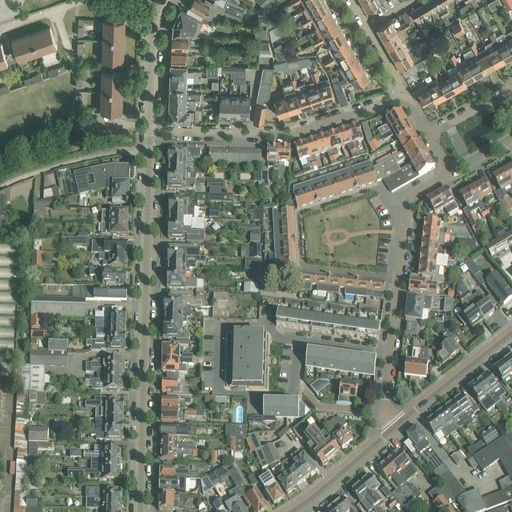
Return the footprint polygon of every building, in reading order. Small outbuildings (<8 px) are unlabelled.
[(189,7),(186,13),(202,21),(206,23),(208,20),(203,17),(203,15),(210,19),(214,13),(216,10),(222,13),(222,12),(226,14),(227,11),(239,16),(243,7),(237,4),(227,0),(226,0),(214,0),(214,1),(213,3),(206,0),(205,0),(204,1),(201,0),(195,0),(195,1),(193,0),(192,0),(192,1),(191,1),(189,5),(190,6),(189,7)] [(300,0),(301,1),(306,8),(320,0),(300,0)] [(308,23),(313,21),(311,19),(329,8),(324,0),(320,0),(303,10),(307,17),(305,18),(308,23)] [(362,0),(361,1),(367,11),(370,10),(381,3),(380,2),(384,0),(362,0)] [(442,17),(444,16),(434,0),(429,0),(421,5),(426,14),(436,8),(438,12),(439,12),(442,17)] [(434,0),(444,16),(450,13),(447,7),(445,3),(449,0),(434,0)] [(491,8),(502,5),(499,0),(491,0),(489,1),(491,8)] [(257,8),(256,11),(258,12),(268,16),(268,8),(267,8),(266,7),(261,4),(259,9),(257,8)] [(421,5),(411,12),(418,24),(421,29),(426,37),(430,34),(423,22),(423,21),(421,17),(426,14),(421,5)] [(491,11),(488,5),(483,7),(486,14),(491,11)] [(329,8),(311,19),(313,21),(317,28),(335,18),(329,8)] [(181,10),(184,12),(182,16),(179,14),(178,16),(177,16),(174,21),(175,22),(174,24),(174,25),(173,34),(196,35),(202,21),(186,13),(181,10)] [(267,21),(268,16),(258,12),(257,13),(259,13),(259,25),(267,26),(267,21)] [(472,21),(478,18),(475,12),(469,15),(472,21)] [(111,18),(109,20),(104,20),(103,40),(124,41),(125,20),(112,20),(111,18)] [(340,28),(335,18),(317,28),(315,30),(319,37),(317,39),(320,43),(324,41),(323,38),(340,28)] [(391,21),(377,28),(383,38),(396,31),(391,21)] [(406,23),(404,24),(406,28),(404,29),(411,26),(410,23),(413,22),(409,23),(408,21),(406,23)] [(459,22),(451,27),(455,34),(464,29),(459,22)] [(276,26),(269,29),(272,40),(286,32),(280,23),(276,26)] [(53,36),(50,27),(31,34),(38,54),(57,47),(55,42),(56,40),(54,39),(53,36)] [(320,43),(324,41),(325,43),(326,43),(328,48),(346,38),(340,28),(323,38),(324,41),(320,43)] [(396,31),(383,38),(389,48),(402,41),(396,31)] [(511,56),(511,47),(504,32),(496,36),(498,41),(496,42),(506,60),(511,56)] [(13,62),(38,54),(31,34),(12,40),(16,52),(15,54),(10,51),(13,62)] [(186,49),(200,49),(211,50),(211,49),(207,48),(207,44),(194,44),(195,36),(189,36),(172,36),(172,39),(171,39),(171,45),(172,45),(171,49),(186,49)] [(493,41),(485,45),(486,47),(496,66),(506,60),(496,42),(498,41),(496,36),(492,39),(493,41)] [(346,38),(328,48),(331,53),(333,56),(324,61),(329,59),(331,63),(335,61),(334,58),(352,48),(346,38)] [(411,45),(410,43),(407,38),(402,41),(389,48),(394,58),(412,49),(411,46),(412,46),(411,45)] [(109,62),(111,60),(124,61),(124,41),(103,40),(102,66),(113,66),(109,62)] [(268,42),(268,41),(259,41),(259,52),(263,52),(268,52),(272,52),(268,42)] [(281,43),(274,47),(276,51),(283,47),(281,43)] [(473,54),(466,58),(476,77),(486,71),(476,53),(474,54),(471,50),(476,48),(473,43),(469,46),(473,54)] [(476,48),(471,50),(474,54),(476,53),(486,71),(496,66),(486,47),(478,51),(474,43),(473,43),(476,48)] [(5,56),(1,44),(0,44),(0,66),(13,62),(10,51),(7,57),(5,56)] [(421,57),(416,49),(418,48),(415,44),(412,46),(411,46),(412,49),(394,58),(400,69),(421,57)] [(357,58),(352,48),(334,58),(335,61),(337,64),(341,61),(344,66),(357,58)] [(211,50),(200,49),(186,49),(186,51),(171,51),(171,62),(186,63),(193,63),(193,57),(197,57),(197,55),(211,55),(211,50)] [(357,58),(344,66),(350,76),(363,68),(357,58)] [(467,84),(466,82),(456,64),(458,63),(456,58),(452,61),(454,65),(446,70),(450,76),(449,76),(457,90),(467,84)] [(287,61),(289,67),(299,65),(298,59),(287,61)] [(458,63),(456,64),(466,82),(476,77),(466,59),(458,63)] [(416,63),(419,70),(426,66),(422,60),(416,63)] [(277,63),(274,64),(274,68),(275,68),(275,69),(277,69),(282,68),(284,73),(290,72),(289,67),(287,61),(277,63)] [(419,70),(416,63),(402,71),(405,77),(419,70)] [(187,71),(187,65),(171,64),(171,66),(170,67),(170,69),(171,70),(171,76),(201,77),(202,71),(193,71),(187,71)] [(123,92),(123,72),(111,72),(109,70),(113,66),(102,66),(101,92),(123,92)] [(221,75),(221,72),(221,66),(207,66),(207,75),(218,75),(218,74),(221,75)] [(48,71),(49,76),(59,73),(57,68),(48,71)] [(254,119),(254,123),(264,123),(275,69),(275,68),(274,68),(264,68),(254,119)] [(339,81),(333,83),(337,95),(345,93),(342,86),(352,80),(356,86),(369,79),(363,68),(350,76),(344,79),(339,81)] [(41,74),(32,77),(24,79),(26,85),(43,79),(41,74)] [(187,88),(187,82),(193,82),(201,83),(201,77),(171,76),(170,82),(170,85),(170,86),(170,87),(187,88)] [(447,95),(457,90),(449,76),(439,82),(447,95)] [(320,81),(317,82),(323,101),(335,97),(331,88),(330,83),(328,78),(320,81)] [(290,82),(281,85),(286,97),(290,111),(291,112),(301,108),(295,89),(293,90),(291,85),(296,83),(294,79),(292,79),(289,80),(290,82)] [(439,82),(436,83),(434,79),(427,83),(437,101),(447,95),(439,82)] [(313,81),(305,83),(312,105),(323,101),(317,82),(314,82),(313,81)] [(296,83),(291,85),(293,90),(295,89),(301,108),(312,105),(305,83),(305,82),(296,85),(296,83)] [(437,101),(427,83),(413,91),(415,96),(419,94),(426,107),(437,101)] [(0,92),(0,93),(10,90),(8,85),(0,87),(0,92)] [(170,87),(170,98),(186,99),(196,99),(201,99),(201,94),(187,93),(187,88),(170,87)] [(101,112),(106,112),(108,114),(109,112),(122,113),(123,92),(101,92),(101,112)] [(219,117),(220,117),(229,117),(230,97),(220,97),(219,117)] [(239,117),(240,98),(230,97),(229,117),(239,117)] [(290,112),(290,111),(286,97),(274,101),(276,106),(271,106),(271,111),(278,111),(279,116),(290,112)] [(170,109),(186,110),(195,110),(196,99),(186,99),(170,98),(170,104),(169,105),(169,107),(170,108),(170,109)] [(249,118),(250,98),(240,98),(239,117),(249,118)] [(169,120),(201,121),(202,110),(195,110),(186,110),(170,109),(169,120)] [(400,112),(386,120),(389,125),(387,126),(386,127),(385,126),(377,131),(380,137),(386,134),(390,131),(407,122),(400,112)] [(367,122),(361,125),(367,144),(373,141),(367,122)] [(413,133),(407,122),(390,131),(386,134),(390,132),(393,137),(395,136),(398,141),(413,133)] [(347,129),(357,157),(357,158),(361,157),(358,148),(360,148),(358,142),(363,140),(358,125),(347,129)] [(448,134),(453,142),(461,136),(455,128),(448,134)] [(342,148),(347,146),(349,152),(350,151),(352,159),(357,157),(347,129),(337,133),(342,148)] [(340,163),(338,158),(340,157),(339,155),(338,155),(336,149),(342,148),(337,133),(326,136),(335,164),(340,163)] [(399,147),(402,152),(418,143),(413,133),(398,141),(401,146),(399,147)] [(320,155),(327,152),(331,166),(335,164),(326,136),(315,140),(320,155)] [(315,140),(305,143),(313,168),(318,167),(314,157),(320,155),(315,140)] [(374,141),(368,144),(372,152),(378,149),(374,141)] [(399,168),(397,165),(408,158),(411,164),(402,169),(403,172),(409,169),(407,167),(427,155),(419,142),(418,143),(402,152),(398,155),(377,167),(373,169),(378,182),(383,180),(397,173),(395,170),(399,168)] [(314,171),(313,168),(305,143),(294,147),(299,162),(305,160),(306,166),(302,167),(304,175),(314,171)] [(278,182),(279,147),(267,147),(267,163),(268,163),(268,169),(274,169),(273,174),(278,174),(278,182)] [(290,164),(290,148),(279,147),(278,182),(283,182),(284,163),(290,164)] [(168,158),(193,159),(200,159),(200,150),(168,149),(168,158)] [(230,151),(209,150),(209,164),(230,164),(230,151)] [(396,151),(375,163),(377,167),(398,155),(396,151)] [(402,169),(400,170),(399,168),(395,170),(397,173),(383,180),(391,193),(434,168),(427,155),(407,167),(409,169),(403,172),(402,169)] [(193,159),(168,158),(168,170),(206,171),(206,170),(193,170),(193,159)] [(370,162),(360,165),(361,168),(362,172),(367,186),(377,182),(378,182),(373,169),(371,165),(370,162)] [(73,172),(77,187),(79,195),(106,189),(106,199),(113,199),(113,205),(128,205),(129,179),(129,178),(129,165),(126,165),(126,164),(125,164),(125,165),(112,164),(73,172)] [(360,165),(350,169),(357,189),(367,186),(362,172),(361,168),(360,165)] [(350,169),(341,172),(347,192),(354,190),(357,189),(350,169)] [(168,170),(168,181),(191,182),(195,182),(195,175),(205,176),(206,171),(168,170)] [(511,183),(505,170),(493,177),(497,186),(500,191),(503,196),(510,193),(511,195),(511,194),(511,183)] [(253,172),(253,183),(258,183),(258,187),(263,188),(263,183),(261,183),(261,173),(253,172)] [(341,172),(331,175),(338,195),(347,192),(341,172)] [(331,175),(321,178),(328,199),(338,195),(331,175)] [(321,178),(311,182),(318,202),(328,199),(321,178)] [(168,181),(167,190),(195,191),(195,190),(200,191),(200,185),(204,186),(205,181),(199,181),(199,182),(195,182),(191,182),(168,181)] [(210,188),(209,195),(224,196),(225,181),(207,182),(207,188),(210,188)] [(311,182),(301,185),(308,205),(318,202),(311,182)] [(484,182),(472,189),(479,202),(485,199),(487,204),(494,200),(491,196),(492,195),(489,191),(484,182)] [(293,188),(293,195),(297,209),(308,205),(301,185),(293,188)] [(58,188),(43,190),(44,199),(59,197),(58,188)] [(10,189),(0,194),(0,220),(7,220),(6,220),(3,220),(3,202),(5,202),(10,201),(10,189)] [(446,189),(436,195),(444,209),(448,216),(458,210),(454,203),(451,198),(446,189)] [(460,192),(459,194),(460,195),(464,204),(467,209),(463,211),(467,220),(468,220),(472,217),(471,214),(478,210),(480,213),(484,210),(479,202),(472,189),(467,191),(467,190),(465,189),(460,192)] [(197,199),(179,199),(169,199),(169,201),(168,201),(168,206),(169,206),(169,208),(195,209),(197,209),(197,202),(232,203),(232,196),(224,196),(209,195),(197,195),(197,199)] [(425,204),(424,205),(429,213),(431,214),(433,212),(434,214),(444,209),(436,195),(426,200),(427,202),(425,204)] [(500,202),(506,213),(507,213),(509,217),(511,216),(509,212),(511,209),(511,207),(507,198),(500,202)] [(34,219),(45,220),(45,207),(34,207),(34,219)] [(486,209),(484,210),(487,216),(493,213),(489,207),(486,209)] [(169,219),(194,220),(195,209),(169,208),(169,219)] [(220,218),(220,209),(211,208),(211,218),(220,218)] [(279,211),(272,211),(273,222),(294,221),(293,210),(283,211),(279,211)] [(254,222),(263,222),(263,211),(254,211),(253,222),(254,222)] [(102,224),(128,224),(128,212),(102,212),(102,224)] [(472,217),(468,220),(473,229),(479,225),(474,216),(472,217)] [(167,224),(167,229),(168,229),(168,230),(204,231),(204,220),(194,220),(169,219),(169,224),(167,224)] [(294,221),(273,222),(273,232),(280,232),(294,231),(294,221)] [(441,223),(434,222),(425,221),(423,232),(450,235),(450,231),(447,230),(448,224),(443,223),(441,223)] [(102,224),(101,235),(117,236),(127,236),(128,224),(102,224)] [(499,239),(506,235),(503,229),(496,233),(499,239)] [(204,243),(204,231),(168,230),(168,231),(167,231),(167,236),(168,236),(168,239),(186,240),(186,243),(204,243)] [(280,232),(273,232),(274,243),(295,241),(294,231),(280,232)] [(261,243),(261,232),(255,232),(250,232),(250,243),(261,243)] [(422,243),(438,245),(444,246),(445,235),(450,235),(423,232),(422,243)] [(511,246),(511,232),(485,248),(491,258),(511,246)] [(483,248),(490,244),(487,239),(480,243),(483,248)] [(472,248),(472,249),(476,250),(476,249),(475,249),(476,242),(459,240),(458,247),(472,248)] [(295,241),(274,243),(275,253),(282,253),(296,252),(295,241)] [(91,242),(91,254),(99,254),(110,255),(127,255),(127,243),(91,242)] [(448,253),(443,252),(443,251),(437,251),(438,245),(422,243),(421,254),(437,256),(455,258),(448,257),(448,253)] [(253,261),(261,261),(262,246),(252,246),(252,259),(253,259),(253,261)] [(0,348),(4,349),(7,338),(7,349),(15,350),(19,255),(16,254),(16,247),(13,255),(0,254),(0,348)] [(166,250),(166,256),(168,256),(168,258),(192,258),(200,258),(200,249),(192,249),(187,248),(178,248),(168,248),(168,250),(166,250)] [(282,253),(275,253),(275,264),(296,262),(296,252),(282,253)] [(110,255),(99,254),(99,261),(103,261),(103,266),(115,267),(125,267),(125,266),(126,266),(126,260),(126,256),(127,256),(127,255),(110,255)] [(455,258),(437,256),(421,254),(419,266),(439,268),(447,268),(448,262),(455,263),(455,258)] [(190,269),(192,269),(195,269),(195,263),(206,263),(206,258),(200,258),(192,258),(168,258),(167,268),(190,269)] [(252,272),(261,272),(261,261),(253,261),(253,271),(252,271),(252,272)] [(296,262),(275,264),(276,274),(279,274),(283,273),(283,274),(287,273),(297,273),(296,262)] [(480,273),(474,266),(472,264),(467,268),(468,270),(474,277),(480,273)] [(419,277),(418,281),(438,283),(443,283),(443,277),(438,277),(439,268),(419,266),(418,277),(419,277)] [(167,280),(197,281),(197,280),(186,280),(186,274),(189,274),(190,269),(167,268),(167,280)] [(89,276),(89,277),(103,277),(102,286),(116,286),(118,286),(118,291),(126,291),(126,287),(126,274),(106,274),(106,270),(96,269),(90,269),(89,276)] [(261,272),(252,272),(251,281),(261,282),(261,272)] [(301,273),(299,291),(310,292),(311,285),(314,285),(315,275),(301,273)] [(315,275),(314,285),(317,286),(317,293),(327,294),(329,277),(315,275)] [(486,282),(503,305),(511,298),(511,296),(496,275),(486,282)] [(329,277),(327,294),(338,295),(339,288),(342,288),(343,278),(329,277)] [(343,278),(342,288),(346,289),(345,296),(355,297),(357,280),(343,278)] [(167,280),(165,280),(165,286),(167,286),(167,289),(196,289),(197,281),(167,280)] [(357,280),(355,297),(366,299),(367,291),(370,292),(371,281),(357,280)] [(410,280),(408,292),(437,295),(438,283),(418,281),(410,280)] [(371,281),(370,292),(373,292),(372,299),(383,301),(385,283),(371,281)] [(244,293),(259,293),(259,283),(245,283),(244,293)] [(463,285),(459,289),(461,291),(460,291),(483,321),(494,313),(491,309),(488,305),(484,300),(478,292),(472,297),(463,285)] [(42,295),(42,287),(33,287),(33,295),(42,295)] [(80,300),(86,300),(126,301),(127,291),(126,291),(118,291),(94,290),(94,289),(80,288),(80,300)] [(457,294),(460,299),(458,300),(462,304),(461,304),(465,310),(457,317),(464,327),(467,324),(472,330),(483,321),(460,291),(457,293),(457,294)] [(213,294),(213,308),(220,308),(219,320),(227,320),(228,295),(213,294)] [(408,298),(407,309),(422,311),(430,312),(432,298),(424,297),(418,296),(418,299),(408,298)] [(76,318),(85,318),(86,300),(80,300),(32,298),(31,317),(76,318)] [(164,306),(201,308),(201,303),(192,303),(192,299),(183,299),(183,298),(165,298),(164,306)] [(201,308),(164,306),(164,318),(186,319),(186,318),(191,318),(191,308),(201,308)] [(288,328),(288,323),(290,311),(279,309),(276,326),(288,328)] [(407,309),(405,320),(421,322),(422,311),(407,309)] [(95,314),(95,319),(126,320),(126,311),(102,310),(102,314),(95,314)] [(299,329),(301,313),(290,311),(288,323),(288,328),(299,329)] [(299,329),(310,331),(313,314),(301,313),(299,329)] [(324,316),(313,314),(310,331),(322,333),(324,316)] [(335,317),(324,316),(322,333),(333,334),(335,317)] [(31,328),(41,329),(41,317),(31,317),(31,328)] [(344,336),(345,333),(347,319),(335,317),(333,334),(344,336)] [(164,318),(164,329),(183,330),(183,323),(186,323),(186,319),(164,318)] [(95,319),(95,331),(97,331),(126,331),(126,320),(95,319)] [(344,336),(355,338),(358,321),(347,319),(345,333),(344,336)] [(367,338),(369,322),(358,321),(355,338),(367,339),(367,338)] [(369,322),(367,338),(367,339),(378,341),(379,339),(381,324),(369,322)] [(405,322),(404,328),(417,330),(418,323),(405,322)] [(455,335),(448,327),(447,325),(435,323),(435,324),(434,324),(444,336),(443,337),(447,343),(440,348),(444,353),(437,358),(442,364),(449,359),(449,360),(450,359),(452,359),(454,358),(454,357),(458,353),(454,347),(456,346),(450,338),(455,335)] [(404,328),(403,335),(416,337),(417,330),(404,328)] [(187,330),(183,330),(164,329),(164,330),(163,330),(162,338),(163,338),(163,339),(170,339),(171,338),(187,339),(187,330)] [(31,331),(31,340),(44,340),(44,331),(31,331)] [(97,331),(97,342),(125,342),(126,331),(97,331)] [(245,390),(245,388),(265,388),(266,366),(262,366),(263,357),(266,357),(266,334),(247,334),(247,331),(241,331),(240,334),(233,333),(232,354),(227,354),(227,366),(232,366),(231,387),(239,387),(239,390),(245,390)] [(125,343),(125,342),(97,342),(86,341),(86,347),(91,347),(91,351),(101,352),(101,351),(125,351),(125,349),(127,349),(127,343),(125,343)] [(162,350),(162,353),(163,354),(163,360),(192,361),(192,358),(192,356),(183,356),(183,349),(188,349),(188,343),(171,343),(171,348),(169,347),(163,347),(163,349),(162,350)] [(68,344),(49,344),(48,353),(67,353),(68,344)] [(410,380),(415,381),(417,363),(419,363),(420,350),(412,349),(411,359),(401,358),(399,374),(404,374),(404,377),(410,378),(410,380)] [(308,350),(306,367),(317,368),(320,352),(308,350)] [(420,381),(420,379),(426,379),(428,364),(429,362),(428,359),(433,359),(431,350),(427,351),(420,350),(419,363),(417,363),(415,381),(420,381)] [(317,368),(328,370),(331,353),(320,352),(317,368)] [(67,354),(31,353),(30,366),(29,366),(29,367),(44,367),(67,368),(67,354)] [(342,355),(331,353),(328,370),(340,372),(342,355)] [(353,356),(342,355),(340,372),(351,373),(353,356)] [(362,375),(365,358),(353,356),(351,373),(362,375)] [(161,367),(161,370),(162,371),(162,373),(167,374),(167,381),(172,382),(178,382),(178,374),(183,374),(186,374),(187,366),(192,367),(192,366),(198,366),(198,358),(192,358),(192,361),(163,360),(163,366),(161,367)] [(374,376),(376,360),(365,358),(362,375),(374,377),(374,376)] [(123,370),(123,361),(113,360),(104,360),(104,361),(97,361),(97,360),(92,360),(92,364),(86,364),(86,369),(99,370),(99,369),(123,370)] [(511,372),(504,362),(494,370),(507,388),(511,385),(511,387),(511,372)] [(44,376),(44,367),(29,367),(29,380),(50,381),(50,376),(44,376)] [(86,369),(86,373),(90,373),(91,373),(97,373),(96,381),(98,381),(98,382),(122,382),(123,370),(99,369),(99,370),(86,369)] [(482,379),(478,382),(496,405),(501,402),(499,399),(506,394),(503,391),(498,385),(496,386),(493,383),(487,375),(486,375),(481,378),(482,379)] [(46,394),(43,394),(43,384),(50,384),(50,381),(29,380),(28,394),(29,394),(46,394)] [(98,381),(96,381),(85,381),(85,387),(93,387),(93,390),(110,391),(110,392),(117,392),(117,391),(122,391),(122,382),(98,382),(98,381)] [(162,381),(162,393),(167,393),(167,396),(179,397),(189,397),(191,397),(192,391),(185,391),(185,382),(178,382),(172,382),(167,381),(162,381)] [(311,386),(309,387),(318,397),(319,397),(318,396),(317,395),(328,386),(339,392),(338,403),(336,403),(336,404),(351,406),(351,405),(349,405),(350,401),(348,401),(349,398),(356,399),(357,387),(340,385),(316,382),(311,386)] [(469,389),(468,389),(475,397),(478,402),(486,413),(491,409),(496,405),(478,382),(474,385),(473,384),(469,388),(469,389)] [(46,394),(29,394),(29,407),(46,407),(46,394)] [(453,402),(471,426),(470,425),(474,422),(471,420),(470,419),(474,416),(473,415),(479,411),(475,406),(469,398),(466,401),(461,395),(455,399),(456,400),(453,402)] [(85,408),(96,409),(124,409),(124,400),(105,400),(105,399),(95,398),(95,402),(87,402),(85,403),(85,408)] [(160,405),(160,408),(161,409),(161,410),(178,411),(185,411),(185,405),(191,405),(191,399),(172,399),(162,398),(162,404),(160,405)] [(263,417),(263,422),(275,423),(275,418),(276,401),(264,400),(263,417)] [(287,401),(276,401),(275,418),(287,418),(287,401)] [(287,401),(287,418),(298,418),(304,419),(305,408),(299,407),(299,402),(299,401),(287,401)] [(443,408),(453,422),(458,429),(464,424),(467,429),(471,426),(453,402),(450,404),(449,404),(443,408)] [(437,414),(434,416),(449,436),(453,433),(459,429),(458,429),(453,422),(443,408),(437,413),(437,414)] [(124,409),(96,409),(95,420),(123,421),(124,409)] [(160,417),(160,419),(161,420),(161,422),(171,423),(178,423),(185,423),(185,417),(191,417),(196,417),(196,411),(191,411),(185,411),(178,411),(161,410),(161,416),(160,417)] [(449,436),(434,416),(431,418),(431,417),(424,422),(434,435),(433,436),(438,442),(439,441),(435,435),(440,431),(446,439),(449,436)] [(28,444),(36,444),(47,444),(48,430),(29,430),(29,419),(28,419),(28,444)] [(334,419),(329,423),(334,429),(335,429),(338,433),(332,437),(336,442),(342,450),(344,448),(345,448),(347,447),(347,446),(352,441),(342,429),(347,425),(342,419),(334,419)] [(95,420),(95,431),(123,432),(123,421),(95,420)] [(161,426),(161,437),(171,438),(185,438),(193,438),(193,434),(188,434),(189,427),(176,427),(171,427),(161,426)] [(230,439),(245,440),(246,427),(226,426),(225,438),(230,439)] [(491,427),(479,436),(482,441),(487,448),(500,439),(491,427)] [(410,439),(403,445),(411,455),(416,451),(422,458),(434,473),(443,466),(425,443),(427,442),(423,436),(416,428),(415,429),(407,436),(410,439)] [(313,429),(309,433),(311,436),(330,459),(334,456),(336,456),(338,455),(338,453),(339,452),(333,444),(326,436),(324,434),(319,437),(313,429)] [(91,431),(90,436),(96,436),(96,440),(113,441),(123,441),(123,439),(124,439),(124,433),(123,433),(123,432),(95,431),(91,431)] [(511,432),(503,439),(511,450),(511,432)] [(309,433),(303,437),(309,445),(307,447),(307,448),(308,449),(316,459),(316,460),(317,462),(318,462),(322,466),(323,466),(325,466),(327,464),(327,462),(330,459),(311,436),(309,433)] [(256,435),(248,436),(255,452),(262,469),(268,466),(266,461),(264,455),(261,449),(256,435)] [(230,452),(243,452),(243,443),(244,443),(245,440),(230,439),(230,452)] [(468,461),(467,462),(473,470),(478,467),(483,473),(483,472),(500,460),(509,477),(499,483),(502,492),(481,500),(478,491),(467,495),(443,466),(434,473),(464,511),(483,511),(486,511),(511,501),(511,450),(503,439),(501,440),(468,461)] [(161,440),(160,450),(198,451),(196,451),(196,446),(177,445),(177,440),(171,440),(161,440)] [(487,448),(482,441),(473,447),(478,454),(487,448)] [(36,444),(28,444),(27,457),(35,457),(36,444)] [(275,451),(272,445),(261,449),(264,455),(275,451)] [(83,453),(83,459),(92,459),(120,460),(120,450),(102,450),(102,447),(94,447),(94,454),(83,453)] [(160,450),(160,461),(170,461),(177,461),(183,461),(183,456),(193,457),(198,457),(198,451),(160,450)] [(451,457),(451,458),(457,466),(465,459),(466,458),(465,457),(460,450),(451,457)] [(266,461),(277,456),(275,451),(264,455),(266,461)] [(300,451),(290,459),(295,465),(306,479),(310,476),(310,477),(316,473),(315,472),(316,471),(300,451)] [(417,474),(414,469),(399,452),(386,462),(407,488),(409,486),(406,483),(417,474)] [(277,456),(266,461),(268,466),(269,467),(271,470),(280,465),(278,462),(280,462),(277,456)] [(92,459),(91,471),(120,472),(120,460),(92,459)] [(377,469),(396,491),(391,495),(403,508),(415,498),(407,488),(386,462),(377,469)] [(159,470),(159,473),(160,474),(160,480),(178,480),(186,480),(187,480),(189,480),(190,474),(185,474),(185,467),(175,466),(175,468),(170,468),(170,464),(163,464),(163,468),(160,468),(160,469),(159,470)] [(297,487),(306,479),(295,465),(286,472),(297,487)] [(235,469),(228,473),(237,489),(241,486),(243,484),(235,469)] [(91,471),(68,470),(68,479),(84,479),(84,475),(94,476),(94,480),(100,480),(120,481),(120,479),(121,479),(122,473),(120,473),(120,472),(91,471)] [(214,473),(207,476),(207,477),(213,486),(220,482),(215,472),(214,473)] [(269,472),(264,475),(260,477),(262,480),(259,481),(265,490),(267,489),(268,491),(263,494),(269,503),(271,501),(274,505),(284,499),(276,487),(278,486),(269,472)] [(276,480),(286,495),(287,494),(287,495),(293,491),(292,490),(297,487),(286,472),(276,480)] [(381,509),(386,505),(382,501),(374,492),(379,488),(369,476),(368,477),(367,476),(363,480),(364,481),(360,484),(381,509)] [(228,511),(224,505),(213,486),(207,477),(200,481),(213,504),(217,511),(228,511)] [(170,494),(177,494),(177,497),(189,498),(189,493),(186,493),(186,480),(160,480),(159,492),(170,492),(170,494)] [(352,491),(351,492),(357,499),(360,503),(361,504),(367,511),(368,511),(372,509),(374,511),(383,511),(381,509),(360,484),(356,487),(355,486),(351,490),(352,491)] [(409,487),(419,500),(423,498),(413,485),(409,487)] [(237,489),(249,508),(252,506),(255,511),(262,511),(267,510),(256,491),(249,495),(248,492),(241,486),(237,489)] [(403,508),(391,495),(390,493),(385,487),(380,491),(387,499),(388,498),(391,502),(387,506),(390,510),(397,503),(394,500),(395,500),(402,508),(403,508)] [(123,489),(110,489),(86,489),(86,499),(89,499),(89,498),(92,499),(97,499),(121,499),(122,499),(123,489)] [(454,511),(442,496),(432,504),(438,511),(454,511)] [(26,498),(26,508),(37,508),(37,497),(26,497),(26,498)] [(158,497),(158,504),(159,504),(159,511),(177,511),(176,511),(198,511),(199,511),(183,511),(183,505),(182,504),(178,504),(178,497),(174,497),(168,497),(158,497)] [(245,511),(236,497),(224,505),(228,511),(245,511)] [(86,499),(85,509),(99,510),(121,511),(121,499),(97,499),(92,499),(89,498),(89,499),(86,499)] [(338,500),(332,505),(337,511),(354,511),(349,505),(348,505),(342,499),(339,501),(338,500)] [(199,511),(198,511),(205,511),(207,511),(203,503),(200,504),(199,505),(199,511)]
